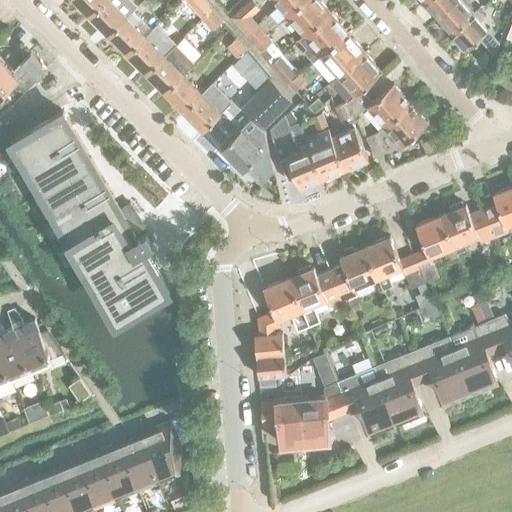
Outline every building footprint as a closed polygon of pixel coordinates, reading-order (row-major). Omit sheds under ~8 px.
[(78,0),(91,13),(103,0),(78,0)] [(103,0),(91,13),(110,32),(134,9),(139,4),(135,0),(118,0),(116,2),(113,0),(103,0)] [(185,10),(196,23),(212,8),(204,0),(180,0),(172,7),(173,8),(163,16),(167,21),(177,12),(178,13),(184,8),(185,10)] [(286,14),(302,0),(273,0),(278,4),(258,22),(252,15),(260,7),(253,0),(247,0),(231,15),(254,43),(266,32),(286,14)] [(302,0),(286,14),(304,34),(330,11),(319,0),(302,0)] [(424,0),(438,16),(456,0),(424,0)] [(456,0),(438,16),(452,32),(478,9),(478,8),(475,11),(468,3),(471,1),(470,0),(456,0)] [(222,20),(212,8),(196,23),(207,35),(222,20)] [(141,17),(134,9),(110,32),(128,50),(151,28),(140,17),(141,17)] [(485,17),(478,9),(452,32),(467,48),(490,28),(482,19),(485,17)] [(330,11),(304,34),(299,38),(306,47),(303,50),(313,61),(321,54),(347,31),(330,11)] [(157,38),(154,41),(147,34),(152,29),(151,28),(128,50),(147,70),(169,50),(157,38)] [(321,54),(338,72),(338,73),(347,65),(364,49),(347,31),(321,54)] [(273,40),(266,32),(254,43),(261,51),(273,40)] [(227,45),(237,57),(247,48),(237,36),(227,45)] [(147,70),(166,89),(184,72),(194,62),(176,43),(169,50),(147,70)] [(237,57),(248,69),(248,70),(257,61),(258,60),(247,48),(237,57)] [(364,49),(347,65),(338,73),(338,72),(329,80),(347,100),(362,88),(360,86),(381,69),(364,49)] [(0,115),(48,69),(32,52),(15,69),(0,53),(0,115)] [(288,82),(300,72),(294,64),(283,52),(271,62),(282,74),(288,82)] [(166,89),(185,108),(203,91),(184,72),(166,89)] [(307,79),(300,72),(288,82),(295,90),(307,79)] [(242,106),(263,127),(293,97),(272,77),(271,77),(257,92),(242,106)] [(368,106),(385,125),(410,102),(392,82),(372,99),(362,88),(347,100),(344,101),(349,113),(352,120),(368,106)] [(222,111),(203,91),(185,108),(204,128),(222,111)] [(319,98),(310,106),(314,111),(323,104),(319,98)] [(349,113),(344,101),(335,105),(341,117),(349,113)] [(427,122),(410,102),(385,125),(402,144),(427,122)] [(152,238),(131,202),(122,207),(64,109),(12,140),(85,264),(111,308),(137,293),(143,303),(171,287),(145,243),(152,238)] [(318,126),(327,123),(322,110),(313,114),(318,126)] [(295,135),(304,132),(299,120),(290,123),(295,135)] [(263,127),(252,139),(241,128),(222,147),(244,169),(268,145),(263,127)] [(356,127),(355,127),(333,136),(346,168),(369,158),(356,127)] [(307,137),(310,145),(323,177),(346,168),(333,136),(329,128),(307,137)] [(366,135),(374,156),(387,150),(379,129),(376,131),(366,135)] [(0,137),(0,153),(10,148),(3,136),(0,137)] [(323,177),(310,145),(288,154),(301,186),(323,177)] [(507,224),(511,222),(511,185),(494,193),(497,201),(483,206),(496,236),(509,231),(507,224)] [(467,203),(442,213),(457,251),(467,247),(464,241),(480,235),(482,242),(496,236),(483,206),(471,211),(467,203)] [(413,252),(425,281),(438,276),(429,255),(446,249),(447,251),(453,259),(459,257),(457,251),(442,213),(416,224),(426,247),(413,252)] [(365,245),(378,277),(383,288),(392,284),(388,273),(404,267),(412,286),(420,283),(423,290),(428,289),(425,281),(413,252),(400,257),(391,235),(365,245)] [(354,287),(378,277),(365,245),(361,246),(358,243),(345,248),(345,252),(340,255),(344,263),(331,269),(344,299),(357,294),(354,287)] [(299,272),(289,276),(310,324),(321,320),(315,304),(327,299),(330,305),(344,299),(331,269),(318,274),(315,266),(312,267),(310,263),(297,268),(299,272)] [(288,356),(286,331),(276,333),(275,327),(280,325),(277,318),(295,311),(301,327),(310,324),(289,276),(264,286),(274,311),(258,317),(260,334),(256,334),(258,355),(285,352),(286,357),(288,356)] [(423,293),(421,299),(423,305),(433,301),(429,291),(423,293)] [(44,364),(53,360),(50,355),(62,350),(63,349),(48,328),(47,328),(41,331),(36,316),(26,320),(24,316),(15,306),(8,309),(14,325),(15,325),(31,364),(42,360),(44,364)] [(511,320),(505,311),(486,319),(496,344),(507,340),(511,351),(511,320)] [(449,334),(469,385),(478,381),(481,379),(483,382),(496,373),(492,368),(485,349),(496,344),(486,319),(449,334)] [(0,345),(13,377),(32,369),(30,364),(31,364),(15,325),(14,325),(6,329),(4,325),(0,320),(0,345)] [(449,334),(412,349),(422,374),(433,370),(441,389),(442,395),(458,392),(457,389),(461,388),(469,385),(449,334)] [(0,381),(13,377),(0,345),(0,381)] [(326,349),(313,354),(317,364),(330,359),(326,349)] [(412,349),(375,364),(395,415),(403,411),(407,409),(409,412),(422,403),(418,398),(411,379),(422,374),(412,349)] [(258,355),(259,371),(289,369),(288,356),(286,357),(285,352),(258,355)] [(375,364),(337,379),(348,404),(359,399),(367,418),(368,425),(383,422),(383,419),(387,418),(395,415),(375,364)] [(350,409),(348,404),(337,379),(324,384),(325,394),(301,396),(306,443),(327,441),(327,437),(330,437),(329,418),(350,409)] [(306,443),(301,396),(261,400),(263,426),(279,424),(280,442),(284,442),(284,445),(306,443)] [(68,404),(65,397),(52,402),(55,409),(68,404)] [(6,420),(9,428),(20,424),(17,416),(6,420)] [(141,433),(157,472),(177,464),(171,450),(182,445),(171,419),(148,428),(149,430),(141,433)] [(121,441),(137,481),(157,472),(141,433),(121,441)] [(101,449),(117,489),(137,481),(121,441),(101,449)] [(81,458),(97,497),(117,489),(101,449),(81,458)] [(61,466),(77,505),(97,497),(81,458),(61,466)] [(58,511),(77,505),(61,466),(41,474),(56,511),(58,511)] [(21,482),(32,511),(56,511),(41,474),(21,482)] [(1,490),(9,511),(32,511),(21,482),(1,490)] [(9,511),(1,490),(0,490),(0,511),(9,511)]
